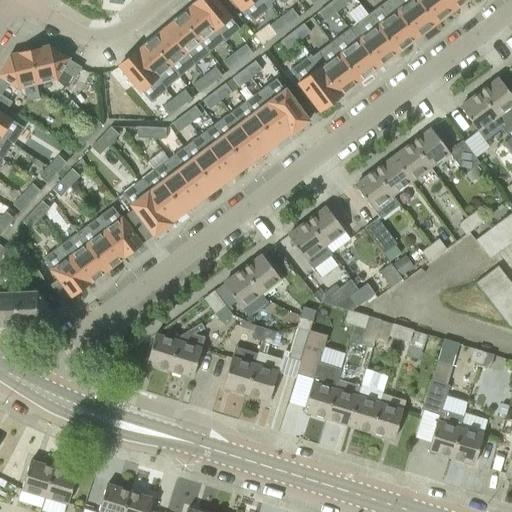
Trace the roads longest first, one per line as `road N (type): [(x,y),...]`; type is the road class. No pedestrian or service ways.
road 1 (residential): [(22,383),(511,14)]
road 2 (tertiary): [(400,509),(102,418),(22,383)]
road 3 (residential): [(21,0),(96,42),(118,36),(164,0)]
